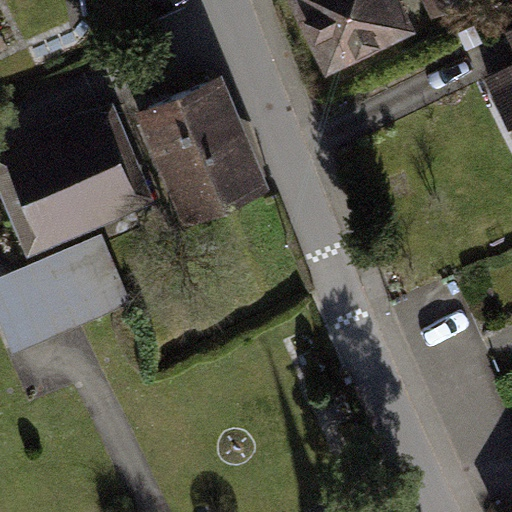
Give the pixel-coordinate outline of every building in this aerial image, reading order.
[(397,0),(301,0),(329,56),(406,18),(397,0)] [(511,66),(491,77),(511,119),(511,66)] [(213,79),(151,104),(160,126),(151,130),(158,148),(168,144),(193,204),(255,179),(213,79)] [(125,180),(102,124),(18,159),(42,215),(125,180)] [(102,229),(0,270),(0,317),(13,348),(131,299),(102,229)]
